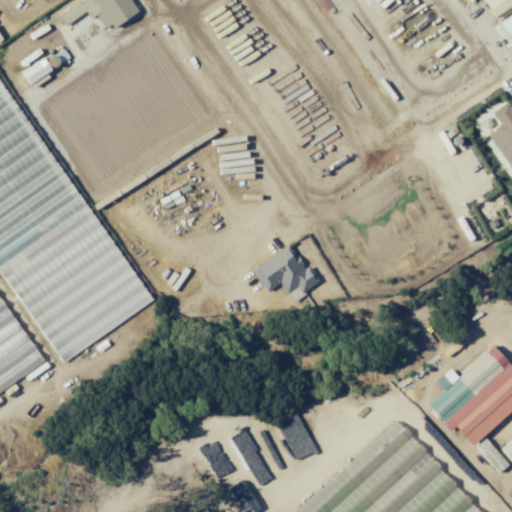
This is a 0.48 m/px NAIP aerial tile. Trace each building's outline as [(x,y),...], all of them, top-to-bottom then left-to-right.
[(0,0),(0,47),(72,0),(0,0)] [(137,13),(128,0),(82,0),(55,17),(71,42),(100,24),(106,33),(137,13)] [(295,0),(183,0),(162,14),(278,201),(381,138),(295,0)] [(511,0),(485,0),(498,18),(511,8),(511,0)] [(93,191),(207,118),(143,18),(71,64),(60,47),(18,73),(93,191)] [(57,43),(45,24),(5,51),(17,69),(57,43)] [(0,278),(47,354),(139,298),(0,72),(0,278)] [(511,173),(511,110),(508,104),(492,113),(501,128),(489,135),(511,173)] [(103,194),(173,305),(287,234),(218,123),(103,194)] [(267,291),(280,284),(289,300),(316,284),(293,246),(254,269),(267,291)] [(0,391),(40,365),(0,303),(0,391)] [(511,363),(511,329),(426,402),(443,422),(511,363)] [(292,511),(476,511),(396,420),(292,511)]
